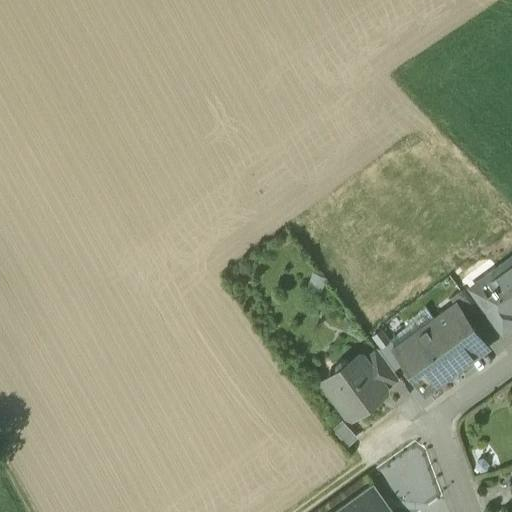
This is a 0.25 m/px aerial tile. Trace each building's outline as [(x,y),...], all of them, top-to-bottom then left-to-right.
[(511,256),(497,268),(500,272),(480,287),(492,304),(504,295),(511,306),(511,256)] [(476,310),(460,289),(449,297),(455,304),(456,303),(466,317),(476,310)] [(492,304),(486,309),(503,332),(511,325),(511,306),(504,295),(492,304)] [(396,347),(395,347),(405,361),(426,390),(448,374),(443,367),(482,339),(466,317),(456,303),(455,304),(396,347)] [(396,347),(391,339),(379,347),(393,369),(405,361),(395,347),(396,347)] [(361,353),(350,362),(347,359),(341,357),(336,361),(335,367),(338,370),(324,380),(348,413),(354,409),(361,410),(367,405),(368,399),(399,376),(393,369),(379,347),(364,357),(361,353)] [(356,433),(345,416),(331,426),(342,443),(356,433)] [(392,511),(373,484),(333,511),(392,511)]
